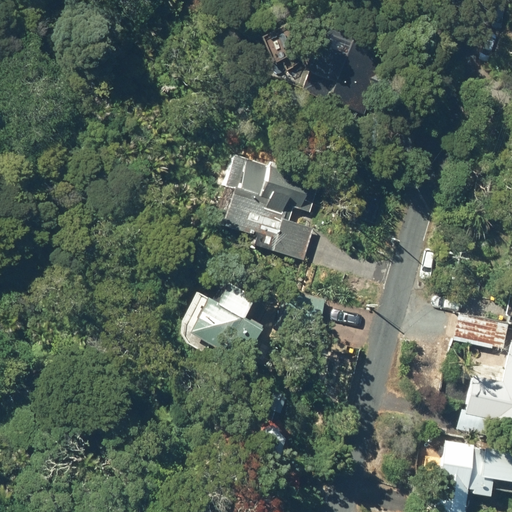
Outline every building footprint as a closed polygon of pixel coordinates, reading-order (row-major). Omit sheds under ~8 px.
[(318,110),(362,125),(384,59),(308,33),(291,80),(297,82),(293,97),(319,105),(318,110)] [(367,119),(367,164),(409,164),(410,119),(367,119)] [(323,187),(228,162),(226,168),(222,166),(215,193),(219,194),(210,233),(249,242),(246,251),(302,266),(323,187)] [(170,349),(230,380),(251,340),(231,329),(243,304),(203,284),(170,349)] [(271,337),(317,344),(322,308),(276,301),(271,337)] [(456,315),(446,359),(466,363),(470,345),(502,352),(507,324),(456,315)] [(511,344),(508,344),(499,386),(470,379),(462,414),(459,413),(455,431),(489,439),(492,424),(511,428),(511,344)] [(460,511),(463,494),(469,495),(468,498),(485,502),(489,485),(501,488),(507,455),(441,442),(434,487),(436,487),(431,511),(460,511)]
